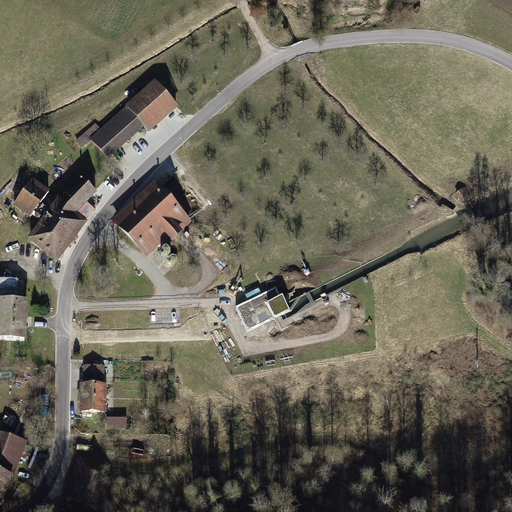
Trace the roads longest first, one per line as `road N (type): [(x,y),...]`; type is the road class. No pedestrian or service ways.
road 1 (unclassified): [(511,60),(440,37),(393,34),(293,51),(235,89),(110,200),(67,280),(60,443),(28,511)]
road 2 (track): [(60,443),(119,459),(354,452),(413,472),(483,468),(511,452)]
